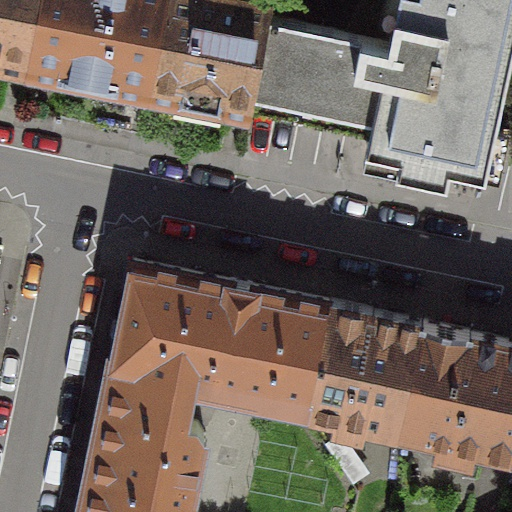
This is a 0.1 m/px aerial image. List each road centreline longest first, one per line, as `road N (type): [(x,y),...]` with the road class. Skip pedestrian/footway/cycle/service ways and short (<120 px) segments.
road 1 (residential): [(79,184),(511,270)]
road 2 (residential): [(79,184),(14,511)]
